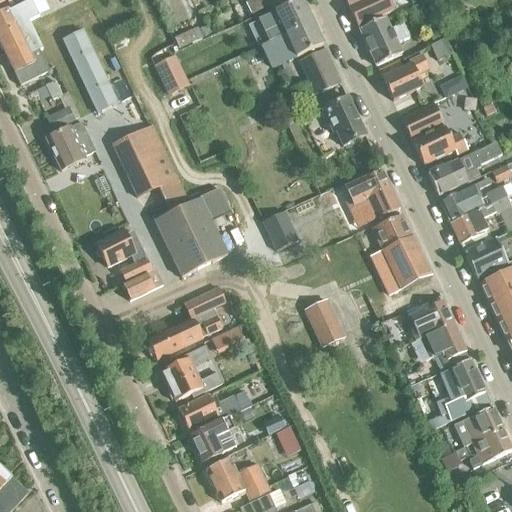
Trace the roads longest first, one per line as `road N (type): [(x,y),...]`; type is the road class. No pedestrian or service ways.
road 1 (residential): [(318,0),(511,410)]
road 2 (residential): [(187,511),(0,117)]
road 3 (secondary): [(135,511),(0,234)]
road 4 (tertiary): [(62,511),(0,378)]
